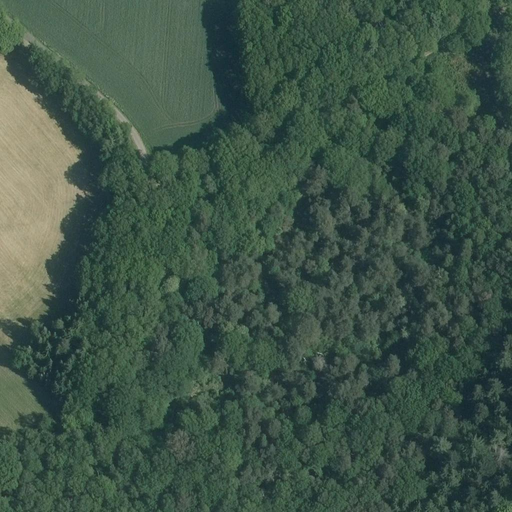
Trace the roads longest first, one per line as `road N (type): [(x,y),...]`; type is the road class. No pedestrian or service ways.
road 1 (track): [(368,91),(217,180),(155,185)]
road 2 (unclassified): [(149,175),(117,114),(0,15)]
road 3 (track): [(508,0),(368,91)]
